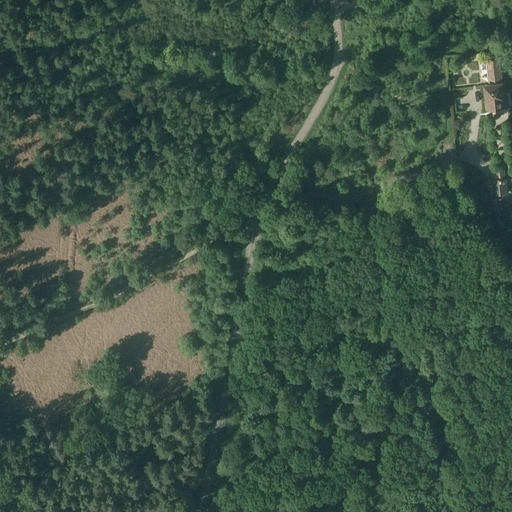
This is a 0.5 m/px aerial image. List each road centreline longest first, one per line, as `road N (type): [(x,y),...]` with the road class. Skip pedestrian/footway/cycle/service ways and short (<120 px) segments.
road 1 (unclassified): [(202,511),(256,228),(337,61),(331,0)]
road 2 (track): [(256,228),(0,347)]
road 3 (unknown): [(447,159),(481,158),(493,147),(490,32)]
